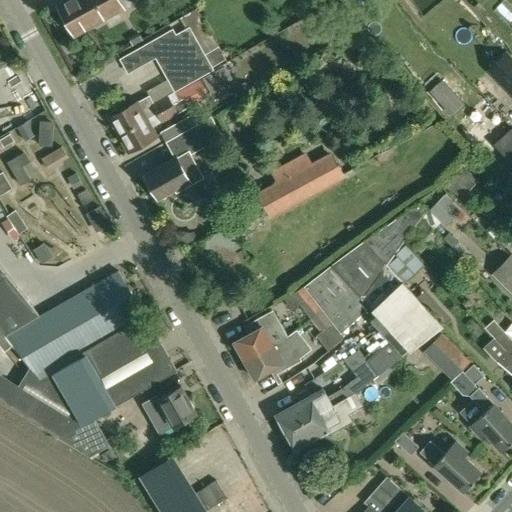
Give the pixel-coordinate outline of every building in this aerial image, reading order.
[(71,0),(59,7),(73,34),(121,7),(116,0),(71,0)] [(207,58),(194,65),(181,72),(188,84),(200,77),(213,70),(212,68),(226,59),(221,50),(196,8),(180,18),(202,56),(204,54),(207,58)] [(334,37),(343,32),(334,15),(324,20),(334,37)] [(180,43),(173,31),(121,60),(127,72),(162,52),(180,43)] [(511,59),(505,53),(488,70),(511,93),(511,59)] [(210,73),(201,78),(210,94),(219,89),(210,73)] [(156,137),(151,128),(177,114),(177,112),(208,95),(200,79),(174,93),(179,101),(118,135),(128,153),(156,137)] [(442,80),(430,92),(452,117),(465,105),(442,80)] [(137,103),(136,102),(108,118),(118,135),(179,101),(174,93),(152,105),(148,97),(137,103)] [(165,143),(174,159),(144,176),(145,179),(144,182),(147,189),(151,189),(157,199),(201,175),(189,154),(222,138),(211,117),(194,127),(165,143)] [(189,117),(160,132),(165,143),(194,127),(189,117)] [(49,121),(35,120),(34,145),(48,145),(49,121)] [(511,130),(494,147),(511,166),(511,130)] [(36,157),(44,170),(65,157),(57,145),(36,157)] [(22,150),(3,160),(15,184),(35,173),(22,150)] [(342,176),(331,156),(260,194),(270,215),(342,176)] [(461,165),(445,185),(470,205),(482,192),(474,186),(480,180),(461,165)] [(460,213),(443,196),(427,211),(441,224),(445,228),(460,213)] [(384,263),(395,249),(401,242),(404,239),(413,227),(424,212),(417,205),(330,265),(369,307),(386,326),(417,298),(384,263)] [(438,236),(423,222),(405,239),(420,253),(438,236)] [(220,288),(240,277),(247,272),(244,267),(251,262),(241,247),(243,245),(231,226),(195,247),(220,288)] [(445,239),(454,249),(460,243),(450,233),(445,239)] [(511,289),(511,255),(511,256),(495,273),(511,289)] [(333,323),(341,334),(369,307),(330,265),(303,284),(311,296),(321,309),(333,323)] [(177,371),(176,370),(145,316),(144,317),(119,273),(41,317),(0,267),(0,345),(5,351),(12,345),(29,365),(38,377),(50,370),(81,425),(94,418),(177,371)] [(293,310),(300,306),(310,318),(321,309),(311,296),(303,284),(284,297),(293,310)] [(376,374),(409,351),(443,326),(417,298),(386,326),(395,335),(366,361),(376,374)] [(310,318),(321,332),(316,336),(328,352),(344,337),(341,334),(333,323),(321,309),(310,318)] [(250,323),(255,331),(249,334),(234,342),(244,360),(286,337),(275,316),(272,311),(250,323)] [(485,329),(486,330),(500,345),(506,352),(511,357),(511,341),(493,321),(485,329)] [(286,337),(244,360),(255,380),(270,371),(277,385),(282,383),(277,374),(300,362),(298,359),(312,349),(297,329),(286,337)] [(470,361),(442,333),(423,353),(453,381),(470,361)] [(327,397),(322,388),(274,414),(283,431),(339,400),(353,390),(376,374),(366,361),(358,349),(342,359),(356,377),(343,388),(327,397)] [(511,357),(506,352),(497,363),(511,375),(511,357)] [(474,385),(484,376),(473,364),(464,373),(474,385)] [(148,415),(149,415),(160,435),(174,428),(173,427),(196,414),(181,387),(159,399),(156,395),(141,403),(148,415)] [(501,451),(511,440),(511,424),(478,387),(469,395),(484,412),(470,425),(481,438),(486,434),(501,451)] [(348,415),(362,407),(353,390),(339,400),(283,431),(292,447),(321,432),(327,433),(342,425),(344,419),(342,416),(347,414),(348,415)] [(81,425),(57,438),(89,457),(109,446),(94,418),(81,425)] [(418,446),(402,432),(394,441),(410,455),(418,446)] [(463,491),(481,472),(464,457),(468,452),(455,441),(444,453),(430,440),(419,452),(463,491)] [(160,511),(207,511),(174,456),(139,477),(160,511)] [(379,485),(396,499),(403,492),(386,477),(379,485)] [(225,498),(214,481),(201,489),(212,507),(225,498)] [(371,493),(388,508),(396,499),(379,485),(371,493)] [(371,493),(363,502),(374,511),(384,511),(388,508),(371,493)] [(395,511),(425,511),(408,497),(395,511)]
